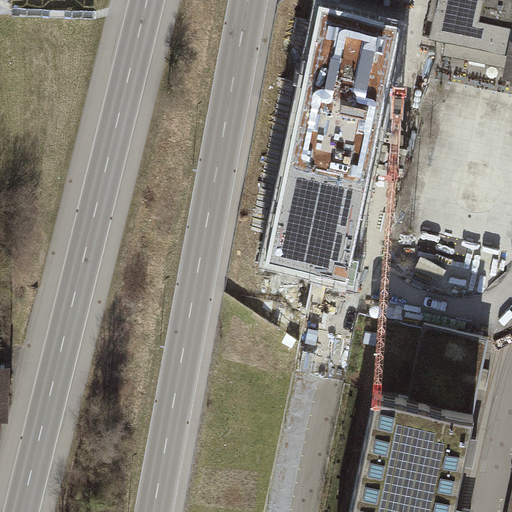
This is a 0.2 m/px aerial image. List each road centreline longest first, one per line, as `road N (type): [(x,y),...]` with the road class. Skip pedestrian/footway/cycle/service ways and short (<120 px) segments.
road 1 (primary): [(22,511),(147,0)]
road 2 (secondary): [(248,0),(154,511)]
